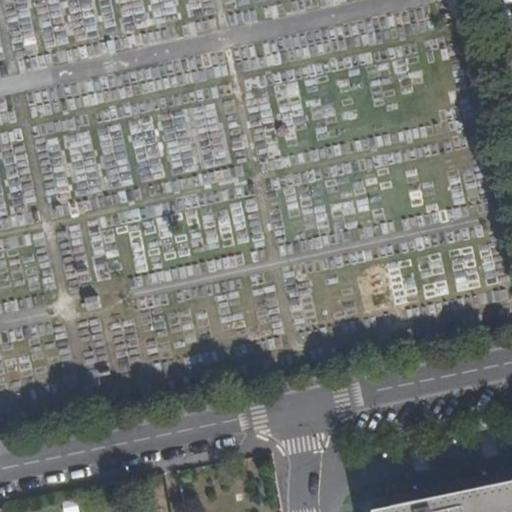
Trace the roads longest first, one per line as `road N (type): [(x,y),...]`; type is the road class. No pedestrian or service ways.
road 1 (tertiary): [(0,467),(308,405)]
road 2 (tertiary): [(308,405),(511,364)]
